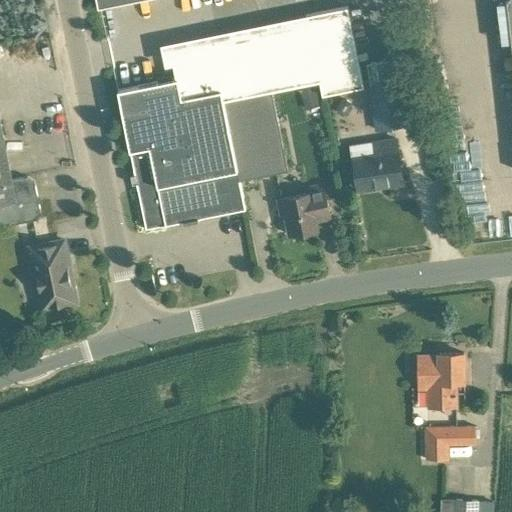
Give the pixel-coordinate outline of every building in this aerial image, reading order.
[(223,98),(272,88),(317,79),(321,94),(365,85),(348,5),(307,14),(290,25),(170,50),(175,77),(117,89),(145,229),(183,221),(184,223),(199,220),(199,217),(245,208),(239,179),(223,98)] [(401,80),(369,85),(377,129),(408,124),(404,101),(401,80)] [(299,89),(302,104),(316,102),(313,86),(299,89)] [(223,98),(239,179),(288,169),(272,88),(223,98)] [(343,98),(337,107),(338,112),(343,115),(348,114),(353,107),(351,99),(343,98)] [(0,219),(7,224),(17,223),(36,218),(41,211),(35,180),(28,175),(12,178),(0,117),(0,219)] [(396,136),(351,143),(359,188),(403,181),(396,136)] [(308,187),(309,192),(278,198),(282,216),(286,215),(289,234),(318,228),(316,220),(331,217),(324,184),(308,187)] [(29,247),(42,309),(77,302),(74,284),(75,284),(71,265),(70,265),(65,239),(29,247)] [(439,354),(419,355),(419,387),(429,387),(429,406),(457,405),(456,381),(465,381),(464,351),(439,352),(439,354)] [(475,425),(426,426),(426,458),(448,458),(448,443),(475,443),(475,425)] [(443,501),(442,511),(492,511),(492,501),(443,501)]
